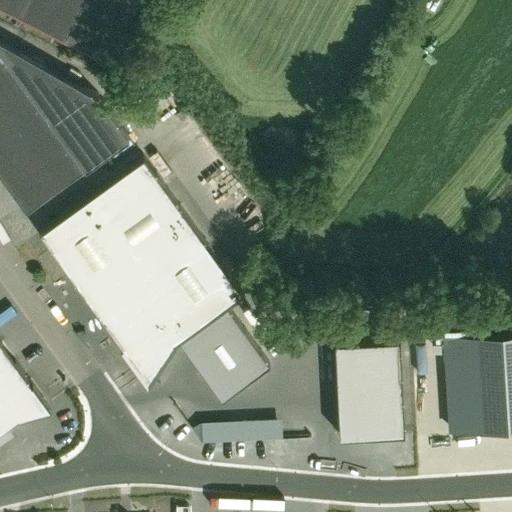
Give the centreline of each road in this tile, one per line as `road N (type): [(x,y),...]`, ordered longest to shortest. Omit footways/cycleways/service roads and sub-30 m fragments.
road 1 (unclassified): [(116,470),(314,488),(511,485)]
road 2 (unclassified): [(0,256),(112,412),(116,470)]
